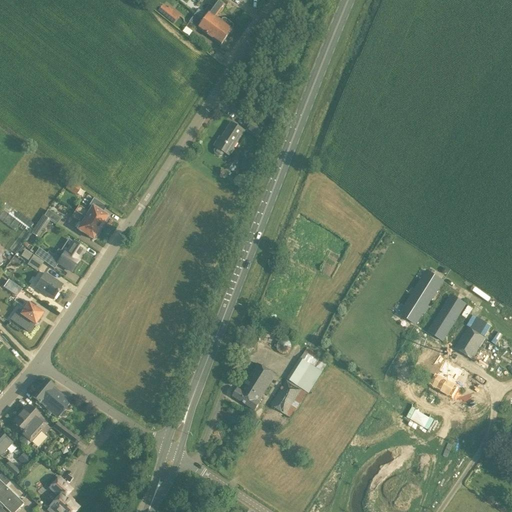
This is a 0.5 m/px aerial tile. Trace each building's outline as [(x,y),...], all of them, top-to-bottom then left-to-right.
[(224,20),(222,21),(221,22),(215,18),(224,6),(218,1),(204,20),(203,22),(215,31),(216,29),(227,37),(232,30),(231,29),(232,28),(232,25),(224,20)] [(163,5),(159,11),(169,18),(173,13),(163,5)] [(196,14),(193,18),(190,22),(221,45),(227,37),(216,29),(215,31),(203,22),(204,20),(196,14)] [(253,120),(244,133),(256,140),(259,135),(264,127),(253,120)] [(219,156),(222,156),(224,153),(229,155),(244,131),(231,123),(221,138),(220,137),(214,146),(217,148),(215,151),(215,154),(219,156)] [(222,175),(227,178),(238,161),(233,158),(226,168),(222,175)] [(70,182),(66,189),(75,195),(80,188),(70,182)] [(79,206),(75,212),(102,229),(109,218),(107,217),(101,213),(105,207),(93,200),(88,207),(91,209),(89,212),(79,206)] [(5,204),(1,209),(24,227),(30,231),(34,227),(32,226),(33,225),(5,204)] [(95,240),(102,229),(75,212),(72,217),(82,224),(78,229),(95,240)] [(37,225),(31,234),(38,238),(44,230),(37,225)] [(78,260),(84,251),(72,243),(64,254),(58,250),(54,256),(55,257),(53,260),(54,260),(58,263),(71,272),(78,261),(78,260)] [(20,256),(27,261),(32,254),(25,249),(20,256)] [(30,260),(39,267),(43,262),(33,255),(30,260)] [(44,262),(41,265),(51,272),(54,269),(44,262)] [(415,325),(442,282),(426,272),(399,315),(415,325)] [(62,285),(44,274),(36,287),(53,299),(62,285)] [(8,280),(3,288),(16,297),(21,290),(8,280)] [(427,331),(443,341),(465,305),(449,295),(427,331)] [(33,308),(35,305),(30,302),(22,313),(20,312),(18,310),(11,320),(29,333),(35,324),(37,323),(39,321),(39,319),(42,314),(33,308)] [(455,348),(473,359),(492,327),(487,324),(484,329),(474,323),(476,319),(473,317),(455,348)] [(244,343),(238,351),(248,358),(255,347),(249,342),(247,345),(244,343)] [(320,357),(307,348),(300,359),(300,358),(286,379),(309,393),(321,373),(321,372),(328,363),(320,358),(320,357)] [(458,389),(456,388),(465,373),(446,360),(429,385),(451,399),(458,389)] [(260,402),(259,401),(265,391),(268,392),(273,384),(272,383),(275,377),(274,377),(275,375),(258,364),(247,380),(241,377),(237,383),(240,385),(233,397),(255,411),(260,402)] [(290,419),(306,393),(286,380),(270,406),(290,419)] [(58,418),(71,403),(45,381),(44,383),(32,397),(58,418)] [(30,444),(36,438),(40,432),(44,436),(50,429),(47,426),(48,425),(40,418),(41,417),(28,406),(27,407),(22,413),(22,412),(19,416),(14,422),(13,422),(13,423),(23,432),(20,435),(30,444)] [(259,422),(252,418),(247,428),(253,432),(259,422)] [(76,446),(80,439),(57,423),(52,429),(76,446)] [(8,455),(8,452),(6,451),(12,444),(0,433),(0,432),(0,457),(1,457),(2,458),(5,458),(8,455)] [(17,460),(24,466),(31,458),(24,452),(17,460)] [(15,480),(21,474),(9,462),(3,468),(15,480)] [(9,482),(1,474),(0,474),(0,511),(4,511),(1,509),(3,507),(8,511),(15,511),(23,504),(5,487),(9,482)] [(58,495),(49,505),(57,511),(74,511),(78,508),(73,504),(65,497),(71,490),(59,479),(50,488),(58,495)]
